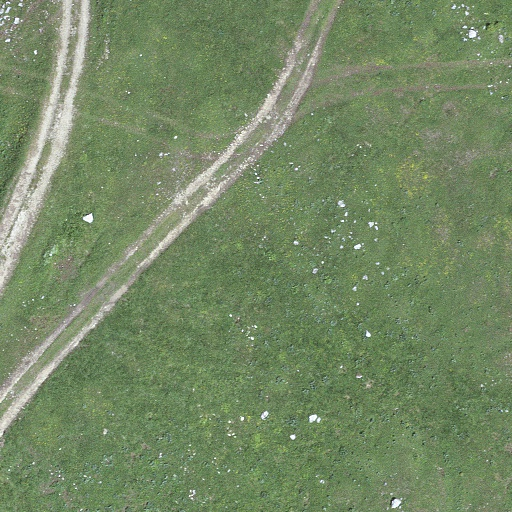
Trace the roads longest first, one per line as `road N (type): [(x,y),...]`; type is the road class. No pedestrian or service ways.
road 1 (track): [(329,0),(274,118),(0,414)]
road 2 (track): [(0,278),(51,159),(75,0)]
